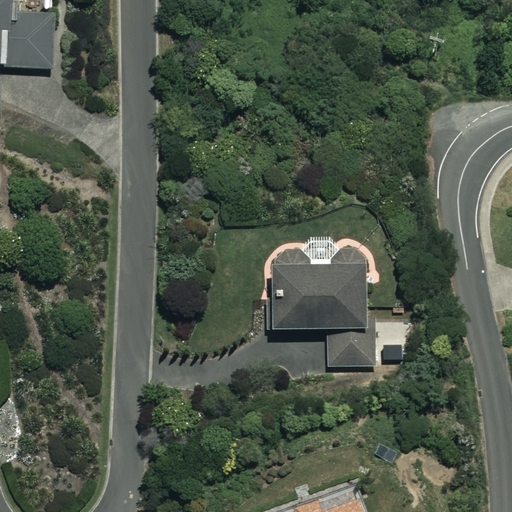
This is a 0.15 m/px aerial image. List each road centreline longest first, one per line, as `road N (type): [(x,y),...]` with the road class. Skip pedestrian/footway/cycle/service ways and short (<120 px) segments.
road 1 (residential): [(116,511),(131,431),(138,0)]
road 2 (residential): [(511,126),(472,154),(458,212),(505,511)]
